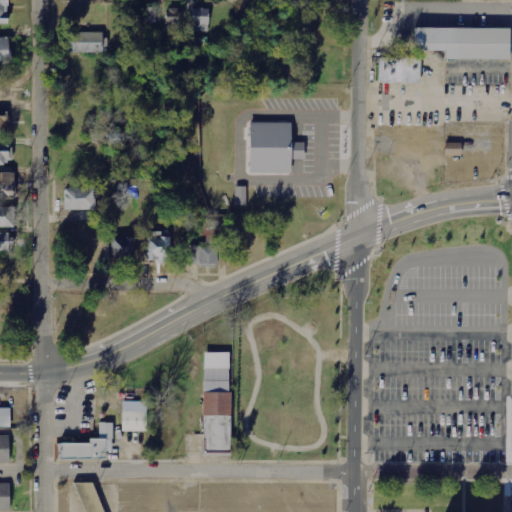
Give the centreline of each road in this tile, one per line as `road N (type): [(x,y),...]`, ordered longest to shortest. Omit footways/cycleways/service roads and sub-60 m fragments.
road 1 (residential): [(45,511),(37,0)]
road 2 (residential): [(511,471),(47,469)]
road 3 (tertiary): [(360,238),(265,273),(115,349),(43,369),(0,368)]
road 4 (primary): [(360,238),(355,511)]
road 5 (residential): [(360,238),(360,0)]
road 6 (residential): [(209,302),(189,281),(44,277)]
road 7 (primary): [(511,200),(410,216),(360,238)]
